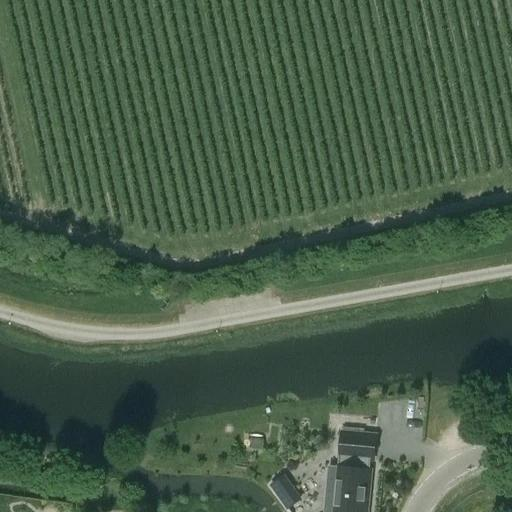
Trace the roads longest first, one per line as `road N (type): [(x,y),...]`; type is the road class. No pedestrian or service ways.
road 1 (unclassified): [(0,311),(51,332),(158,334),(511,270)]
road 2 (tertiary): [(416,511),(438,479),(511,448)]
